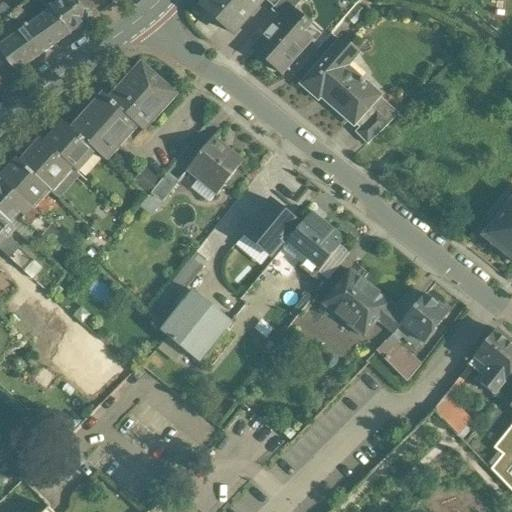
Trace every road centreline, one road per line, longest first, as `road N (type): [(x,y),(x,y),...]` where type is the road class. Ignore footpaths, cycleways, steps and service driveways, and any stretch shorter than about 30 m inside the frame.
road 1 (residential): [(511,315),(149,8)]
road 2 (tertiary): [(149,8),(0,123)]
